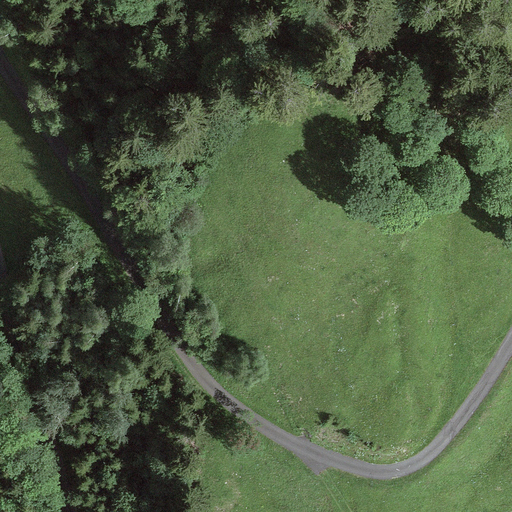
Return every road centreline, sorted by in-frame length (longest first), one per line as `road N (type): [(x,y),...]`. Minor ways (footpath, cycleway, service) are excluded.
road 1 (track): [(511,342),(421,460),(363,469),(294,446),(213,387),(181,346),(0,53)]
road 2 (track): [(0,273),(73,511)]
